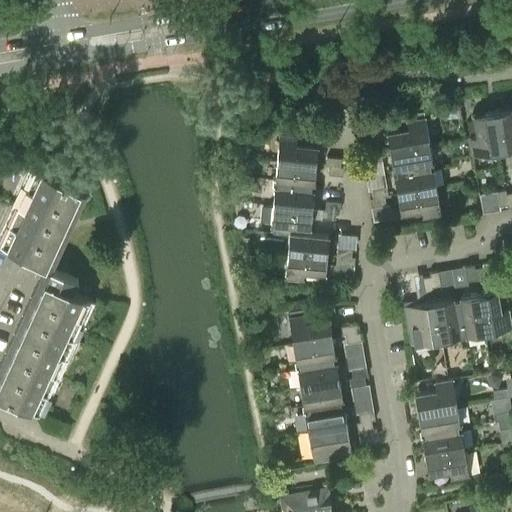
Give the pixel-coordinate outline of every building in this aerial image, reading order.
[(511,107),(492,111),(498,150),(511,147),(511,107)] [(498,150),(492,111),(473,114),(477,135),(472,136),(469,136),(472,154),(498,150)] [(390,149),(429,143),(424,116),(406,119),(408,127),(387,131),(390,149)] [(477,135),(474,119),(466,121),(469,136),(472,136),(477,135)] [(279,133),(276,160),(315,164),(317,145),(296,143),(297,135),(279,133)] [(375,143),(360,145),(362,154),(365,153),(377,151),(375,143)] [(429,143),(390,149),(393,167),(412,164),(414,172),(433,169),(429,143)] [(380,151),(377,151),(365,153),(367,162),(382,159),(380,151)] [(325,165),(328,165),(340,166),(341,157),(326,156),(325,165)] [(293,188),(313,190),(315,164),(276,160),(275,178),(294,180),(293,188)] [(397,193),(436,187),(433,169),(414,172),(412,164),(393,167),(397,193)] [(343,166),(340,166),(328,165),(328,174),(342,175),(343,166)] [(35,167),(17,205),(63,226),(81,188),(35,167)] [(272,204),(311,208),(313,190),(293,188),(294,180),(275,178),(272,204)] [(384,196),(388,195),(386,187),(371,189),(373,197),(384,196)] [(436,187),(397,193),(401,212),(421,208),(423,216),(440,213),(436,187)] [(506,193),(505,189),(496,190),(499,205),(507,204),(506,193)] [(386,204),(384,196),(373,197),(369,198),(371,207),(386,204)] [(336,210),(339,210),(340,201),(325,200),(325,208),(325,209),(336,210)] [(311,208),(272,204),(271,223),(273,223),(272,231),(289,233),(290,224),(310,226),(311,208)] [(0,242),(0,243),(46,265),(63,226),(17,205),(0,242)] [(335,218),(336,210),(325,209),(325,208),(321,208),(320,217),(335,218)] [(290,224),(289,233),(287,250),(326,254),(328,235),(309,233),(310,226),(290,224)] [(337,246),(336,255),(340,255),(351,256),(352,247),(337,246)] [(326,254),(287,250),(285,277),(303,278),(303,271),(325,272),(326,254)] [(354,256),(351,256),(340,255),(336,255),(335,264),(353,265),(354,256)] [(467,280),(475,279),(476,279),(474,267),(474,264),(465,265),(467,280)] [(53,268),(46,265),(40,278),(44,280),(27,317),(74,338),(91,300),(73,292),(79,280),(53,268)] [(482,266),(474,267),(476,279),(475,279),(476,282),(485,281),(482,266)] [(438,270),(429,272),(429,275),(430,275),(432,287),(440,285),(438,270)] [(433,290),(432,287),(430,275),(429,275),(421,277),(424,292),(433,290)] [(478,292),(484,331),(511,327),(508,309),(500,310),(497,289),(478,292)] [(484,331),(478,292),(460,295),(464,315),(455,316),(458,336),(484,331)] [(464,315),(460,295),(434,300),(441,339),(458,336),(455,316),(464,315)] [(441,339),(434,300),(416,303),(419,324),(411,325),(414,343),(441,339)] [(331,302),(289,309),(290,315),(288,316),(293,342),(332,336),(330,325),(335,324),(331,302)] [(74,338),(27,317),(10,354),(57,375),(74,338)] [(345,334),(356,332),(354,324),(340,325),(341,335),(345,334)] [(356,332),(345,334),(346,342),(361,340),(359,332),(356,332)] [(336,362),(332,336),(293,342),(296,360),(315,357),(317,365),(336,362)] [(10,354),(0,376),(0,394),(39,413),(57,375),(10,354)] [(296,360),(301,386),(339,380),(336,362),(317,365),(315,357),(296,360)] [(351,369),(352,377),(363,375),(363,376),(367,375),(365,366),(351,369)] [(365,384),(363,376),(363,375),(352,377),(348,378),(350,387),(365,384)] [(418,411),(457,404),(452,378),(447,379),(434,381),(436,388),(415,392),(418,411)] [(344,406),(339,380),(301,386),(304,404),(323,401),(324,409),(344,406)] [(494,398),(508,395),(507,387),(493,389),(494,398)] [(308,430),(347,424),(344,406),(324,409),(323,401),(304,404),(308,430)] [(457,404),(418,411),(421,428),(440,425),(442,433),(461,430),(457,404)] [(498,420),(508,418),(507,410),(493,412),(494,420),(498,420)] [(358,412),(359,421),(371,419),(374,419),(373,411),(358,412)] [(511,418),(511,417),(508,418),(498,420),(499,428),(511,426),(511,418)] [(372,427),(371,419),(359,421),(356,421),(358,430),(372,427)] [(350,442),(347,424),(308,430),(313,456),(314,464),(314,465),(353,459),(352,457),(350,442)] [(425,454),(464,448),(461,430),(442,433),(440,425),(421,428),(425,454)] [(449,469),(451,477),(468,474),(464,448),(425,454),(428,473),(449,469)] [(505,464),(511,462),(511,453),(503,455),(505,464)] [(284,508),(284,511),(345,511),(345,510),(335,511),(331,511),(329,499),(327,486),(304,490),(280,494),(282,508),(284,508)] [(495,511),(493,502),(469,506),(470,511),(495,511)]
